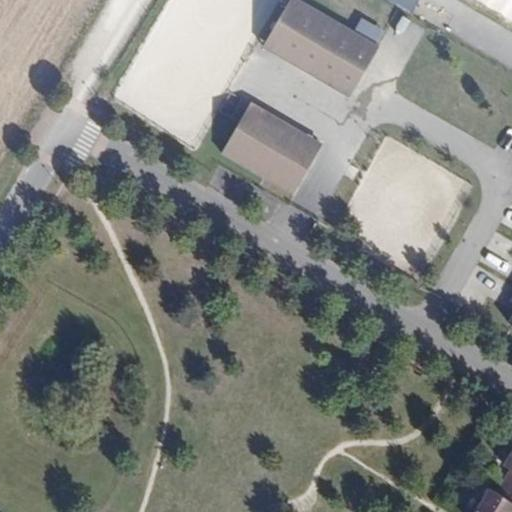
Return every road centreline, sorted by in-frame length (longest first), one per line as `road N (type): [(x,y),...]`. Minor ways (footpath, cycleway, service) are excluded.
road 1 (residential): [(511,384),(74,130)]
road 2 (track): [(74,130),(150,0)]
road 3 (residential): [(0,253),(74,130)]
